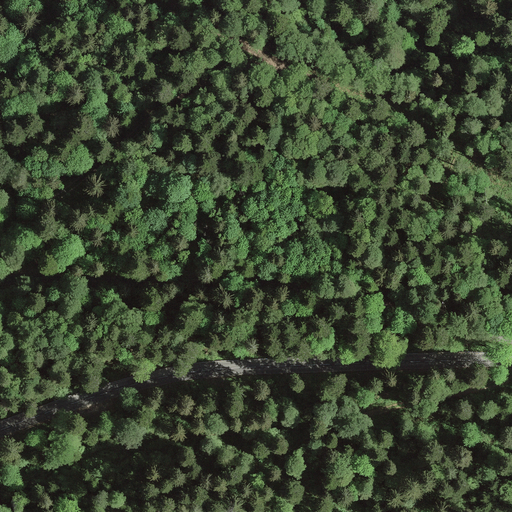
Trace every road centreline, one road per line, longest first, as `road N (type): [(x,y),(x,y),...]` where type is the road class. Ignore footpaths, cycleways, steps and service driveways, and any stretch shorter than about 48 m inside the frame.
road 1 (tertiary): [(511,362),(328,359),(203,370),(0,424)]
road 2 (unclassified): [(0,280),(279,282),(511,339)]
road 3 (track): [(371,511),(340,493),(316,449),(341,420),(444,360)]
